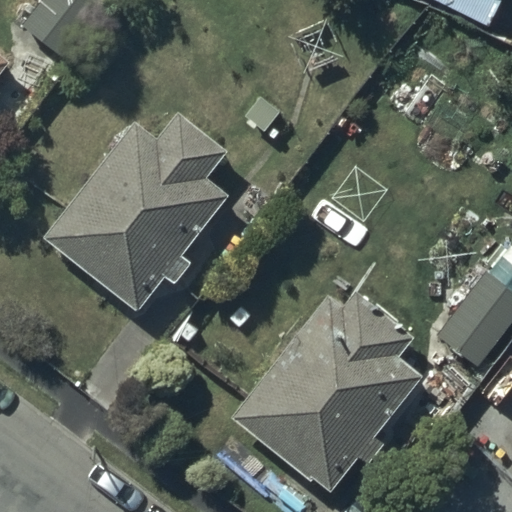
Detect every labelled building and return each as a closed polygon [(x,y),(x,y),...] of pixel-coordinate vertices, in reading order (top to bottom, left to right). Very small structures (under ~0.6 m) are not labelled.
[(102,0),(37,0),(21,21),(62,52),(102,0)] [(0,49),(10,36),(0,28),(0,49)] [(228,141),(179,103),(159,128),(138,112),(46,229),(140,302),(166,269),(176,278),(194,256),(183,247),(231,186),(207,167),(228,141)] [(486,266),(438,330),(479,361),(511,317),(511,241),(491,269),(486,266)] [(344,300),(326,286),(229,408),(329,486),(422,369),(396,348),(413,326),(357,283),(344,300)]
